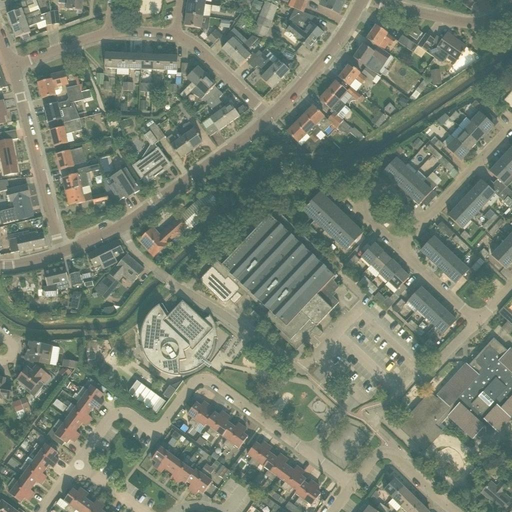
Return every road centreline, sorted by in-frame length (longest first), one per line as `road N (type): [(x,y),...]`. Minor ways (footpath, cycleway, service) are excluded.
road 1 (residential): [(76,462),(114,414),(159,428),(201,379),(310,451)]
road 2 (residential): [(120,225),(155,269),(301,371),(314,355)]
road 3 (residential): [(61,253),(13,66)]
road 4 (residential): [(120,225),(268,117)]
road 5 (residential): [(427,378),(355,310),(314,355)]
road 6 (residential): [(368,0),(464,23),(484,21),(511,2)]
road 7 (residential): [(268,117),(362,0)]
road 8 (residential): [(419,224),(381,189),(366,197),(360,210),(399,245)]
road 9 (residential): [(419,224),(511,127)]
road 10 (residential): [(310,451),(355,394),(314,355)]
road 11 (residential): [(176,36),(268,117)]
